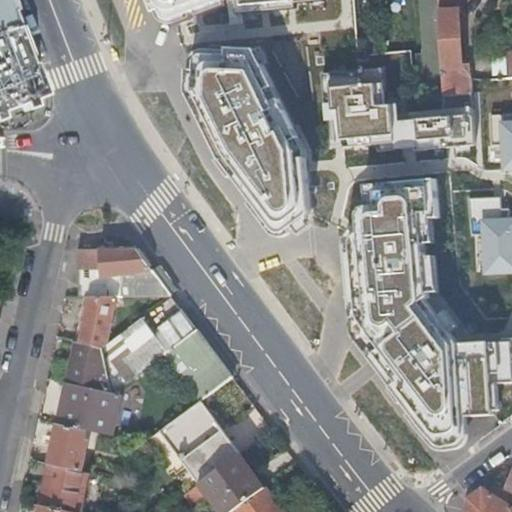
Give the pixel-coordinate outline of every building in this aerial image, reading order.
[(0,0),(0,31),(19,27),(8,0),(0,0)] [(296,3),(318,0),(149,0),(154,12),(160,10),(166,18),(167,19),(171,19),(177,19),(180,18),(225,0),(241,0),(243,13),(297,8),(296,3)] [(458,0),(437,0),(438,8),(444,92),(473,90),(473,77),(472,70),(462,70),(462,65),(459,7),(458,0)] [(0,116),(20,110),(33,105),(31,100),(45,96),(19,27),(0,31),(0,116)] [(248,47),(221,45),(221,53),(199,53),(198,53),(195,54),(194,55),(192,56),(190,58),(189,69),(181,69),(180,91),(193,119),(212,153),(269,228),(271,230),(273,231),(275,230),(277,230),(302,213),(303,212),(303,210),(300,172),(299,148),(248,47)] [(383,68),(322,71),(326,111),(341,110),(344,146),(404,141),(399,102),(386,103),(383,68)] [(477,145),(473,90),(444,92),(445,109),(409,110),(409,120),(414,120),(415,148),(477,145)] [(511,112),(494,114),(495,145),(509,144),(509,166),(511,166),(511,112)] [(437,179),(367,185),(369,206),(367,206),(365,208),(362,210),(361,212),(359,215),(360,225),(355,227),(352,229),(349,232),(347,236),(346,240),(345,244),(345,248),(353,334),(434,439),(436,440),(440,443),(444,445),(458,444),(461,442),(463,439),(465,437),(464,433),(464,417),(495,415),(492,384),(511,381),(511,340),(459,342),(426,296),(424,285),(429,285),(422,219),(441,217),(437,179)] [(501,194),(470,196),(472,235),(488,233),(490,271),(511,269),(511,219),(510,220),(510,206),(502,207),(501,194)] [(126,296),(173,295),(138,247),(79,248),(79,267),(102,266),(102,271),(95,272),(96,278),(122,274),(123,296),(126,296)] [(80,297),(86,297),(108,296),(108,283),(80,284),(80,297)] [(78,341),(103,347),(107,344),(115,303),(127,303),(126,296),(123,296),(108,296),(86,297),(76,341),(78,341)] [(166,353),(198,329),(185,310),(162,327),(165,331),(155,338),(141,319),(107,344),(103,347),(113,387),(114,392),(166,353)] [(202,401),(203,400),(234,377),(198,329),(166,353),(202,401)] [(74,383),(114,392),(113,387),(103,347),(78,341),(74,357),(80,358),(74,383)] [(70,378),(69,382),(74,383),(80,358),(74,357),(73,362),(70,378)] [(68,382),(59,422),(86,428),(116,434),(123,394),(114,392),(74,383),(69,382),(68,382)] [(162,430),(201,482),(242,452),(203,400),(202,401),(162,430)] [(59,422),(50,464),(83,471),(87,450),(82,449),(86,428),(59,422)] [(201,482),(184,495),(194,508),(211,496),(222,511),(231,511),(233,511),(267,485),(242,452),(201,482)] [(50,464),(42,504),(79,511),(81,511),(90,473),(83,471),(50,464)] [(287,511),(267,485),(233,511),(287,511)] [(511,511),(511,507),(476,491),(466,511),(511,511)]
